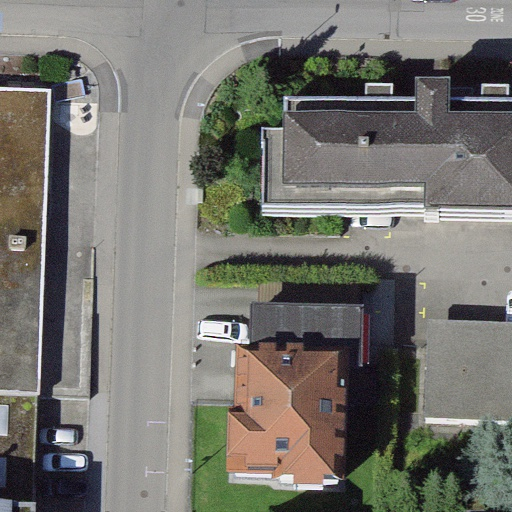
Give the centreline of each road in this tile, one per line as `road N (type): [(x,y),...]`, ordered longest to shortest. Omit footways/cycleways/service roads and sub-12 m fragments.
road 1 (residential): [(155,6),(137,511)]
road 2 (residential): [(155,6),(511,14)]
road 3 (residential): [(155,6),(0,5)]
